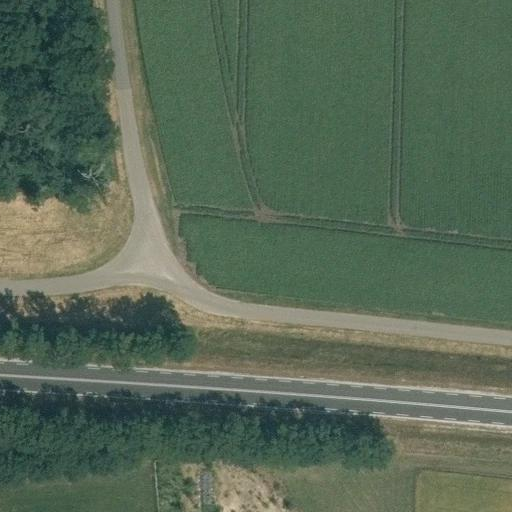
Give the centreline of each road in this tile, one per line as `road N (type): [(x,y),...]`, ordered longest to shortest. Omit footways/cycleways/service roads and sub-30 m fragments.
road 1 (primary): [(511,413),(0,376)]
road 2 (unclassified): [(159,261),(184,292),(214,308),(511,342)]
road 3 (unclassified): [(159,261),(140,190),(112,0)]
road 4 (unclassified): [(159,261),(88,283),(0,288)]
